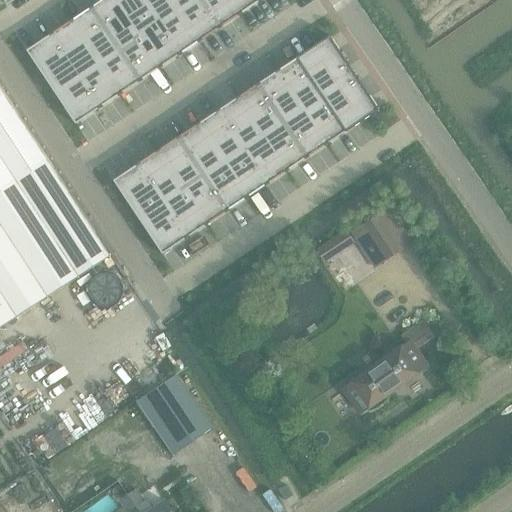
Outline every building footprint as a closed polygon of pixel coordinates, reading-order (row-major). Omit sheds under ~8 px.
[(138,35),(115,0),(103,0),(91,8),(118,48),(138,35)] [(158,22),(143,0),(115,0),(138,35),(158,22)] [(178,8),(172,0),(143,0),(158,22),(178,8)] [(190,0),(172,0),(178,8),(190,0)] [(221,29),(201,0),(190,0),(178,8),(201,42),(221,29)] [(241,15),(230,0),(201,0),(221,29),(241,15)] [(261,2),(259,0),(230,0),(241,15),(261,2)] [(118,48),(91,8),(72,21),(98,62),(118,48)] [(201,42),(178,8),(158,22),(181,55),(201,42)] [(98,62),(72,21),(52,35),(78,75),(98,62)] [(181,55),(158,22),(138,35),(161,69),(181,55)] [(78,75),(52,35),(27,51),(54,91),(78,75)] [(161,69),(138,35),(118,48),(141,82),(161,69)] [(354,72),(350,66),(339,50),(331,38),(330,37),(317,45),(298,58),(321,93),(354,72)] [(141,82),(118,48),(98,62),(121,95),(141,82)] [(321,93),(298,58),(278,71),(305,112),(325,98),(321,93)] [(121,95),(98,62),(78,75),(101,108),(121,95)] [(305,112),(278,71),(258,85),(285,125),(305,112)] [(378,108),(371,97),(360,81),(354,72),(321,93),(325,98),(347,132),(366,119),(380,110),(378,108)] [(101,108),(78,75),(54,91),(76,125),(101,108)] [(285,125),(258,85),(238,98),(265,138),(285,125)] [(0,329),(111,257),(98,238),(0,87),(0,329)] [(265,138),(238,98),(218,111),(245,152),(265,138)] [(347,132),(325,98),(305,112),(327,145),(347,132)] [(245,152),(218,111),(198,125),(225,165),(245,152)] [(327,145),(305,112),(285,125),(307,159),(327,145)] [(225,165),(198,125),(178,138),(205,178),(225,165)] [(307,159),(285,125),(265,138),(287,172),(307,159)] [(205,178),(178,138),(158,151),(185,192),(205,178)] [(287,172),(265,138),(245,152),(267,185),(287,172)] [(185,192),(158,151),(138,165),(165,205),(185,192)] [(267,185),(245,152),(225,165),(247,199),(267,185)] [(165,205),(138,165),(114,181),(141,221),(165,205)] [(247,199),(225,165),(205,178),(228,212),(247,199)] [(228,212),(205,178),(185,192),(208,225),(228,212)] [(208,225),(185,192),(165,205),(188,238),(208,225)] [(188,238),(165,205),(141,221),(163,255),(188,238)] [(374,268),(409,245),(412,243),(390,209),(352,234),(374,268)] [(408,343),(344,388),(362,413),(368,409),(371,411),(374,410),(377,409),(379,408),(381,406),(383,405),(384,404),(386,402),(387,400),(386,397),(426,368),(414,352),(436,336),(424,320),(402,336),(408,343)] [(138,402),(171,451),(173,455),(213,428),(177,375),(138,402)] [(287,486),(279,490),(285,501),(293,496),(287,486)] [(128,496),(139,511),(172,511),(166,504),(154,511),(146,500),(145,501),(136,491),(128,496)] [(139,511),(128,496),(121,501),(128,511),(127,511),(139,511)]
